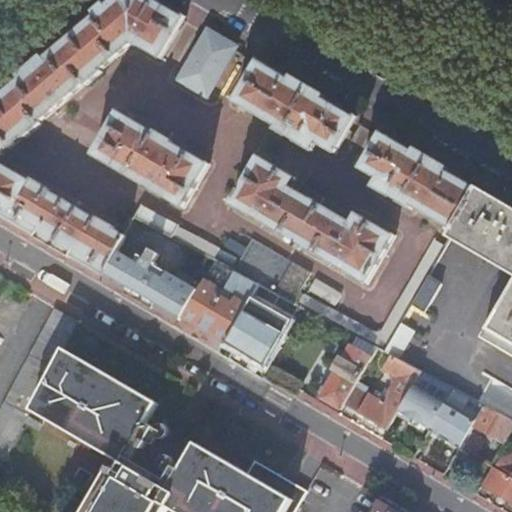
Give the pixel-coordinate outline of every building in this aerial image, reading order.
[(121,247),(127,237),(116,231),(116,229),(99,219),(98,221),(78,209),(78,210),(69,205),(69,204),(49,192),(50,190),(33,181),(32,183),(3,166),(0,166),(0,156),(2,156),(24,137),(26,139),(41,126),(40,124),(58,108),(66,101),(67,101),(85,86),(87,87),(103,73),(101,72),(133,45),(141,49),(142,48),(161,59),(186,18),(155,0),(114,0),(0,98),(0,216),(105,277),(121,247)] [(221,38),(208,31),(179,81),(208,98),(237,48),(221,38)] [(357,118),(260,61),(236,102),(278,127),(276,131),(287,137),(288,137),(297,143),(298,144),(314,152),(319,144),(336,154),(357,118)] [(95,157),(145,187),(146,186),(155,191),(155,192),(184,209),(209,166),(120,114),(95,157)] [(413,207),(455,231),(479,189),(383,133),(362,169),(379,179),(374,188),(389,197),(391,198),(391,197),(399,202),(399,203),(411,210),(413,207)] [(253,217),(262,222),(262,223),(339,268),(349,273),(368,284),(395,237),(358,215),(353,223),(292,188),(298,179),(261,157),(233,205),(253,217)] [(511,208),(479,189),(455,231),(451,238),(511,274),(511,288),(483,338),(511,355),(511,208)] [(200,252),(215,260),(220,251),(179,228),(180,226),(142,205),(136,218),(137,218),(184,244),(200,252)] [(385,352),(401,324),(412,305),(428,277),(446,247),(436,242),(384,333),(376,334),(300,293),(312,272),(252,240),(235,271),(261,285),(302,307),(380,349),(385,352)] [(121,247),(105,277),(127,291),(166,314),(181,322),(184,318),(203,284),(178,270),(173,278),(121,247)] [(216,261),(203,284),(184,318),(191,322),(216,336),(227,343),(261,285),(235,271),(216,261)] [(428,277),(412,305),(427,313),(442,285),(428,277)] [(337,306),(342,297),(317,282),(312,291),(337,306)] [(268,366),(302,307),(261,285),(227,343),(245,353),(250,356),(268,366)] [(65,351),(80,322),(57,309),(0,415),(0,459),(5,462),(32,413),(65,351)] [(395,357),(400,360),(415,332),(401,324),(385,352),(395,357)] [(346,406),(360,384),(362,380),(369,368),(374,359),(353,347),(348,356),(341,368),(337,374),(323,398),(344,410),(346,406)] [(158,405),(65,351),(32,413),(117,463),(87,511),(168,511),(170,509),(174,511),(296,511),(308,493),(256,463),(249,475),(198,445),(195,450),(184,443),(182,446),(170,439),(170,438),(171,437),(171,435),(171,434),(171,432),(171,430),(170,429),(169,428),(168,427),(166,426),(165,425),(163,425),(161,425),(160,425),(158,425),(157,426),(156,427),(154,428),(154,430),(146,425),(158,405)] [(416,385),(423,372),(400,360),(395,357),(388,370),(399,377),(384,404),(370,396),(369,389),(360,384),(346,406),(381,427),(389,431),(398,415),(400,412),(416,385)] [(424,373),(423,372),(416,385),(400,412),(398,415),(403,418),(409,422),(412,418),(432,430),(441,414),(447,404),(455,389),(424,373)] [(472,398),(455,389),(447,404),(441,414),(432,430),(431,431),(436,433),(462,448),(478,420),(486,408),(487,407),(472,398)] [(507,443),(511,435),(511,421),(486,408),(478,420),(462,448),(461,449),(471,455),(473,452),(481,438),(478,436),(482,429),(496,437),(507,443)] [(471,455),(461,449),(456,458),(471,466),(478,455),(473,452),(471,455)] [(511,479),(505,475),(511,463),(511,453),(507,451),(485,488),(504,499),(511,503),(511,479)] [(396,511),(380,502),(374,511),(396,511)]
